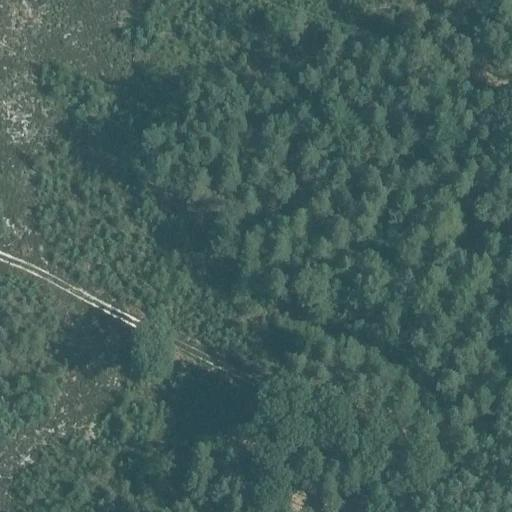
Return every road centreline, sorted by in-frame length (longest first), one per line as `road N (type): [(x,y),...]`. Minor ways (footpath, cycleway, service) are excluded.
road 1 (track): [(511,510),(0,253)]
road 2 (track): [(278,0),(403,49),(511,107)]
